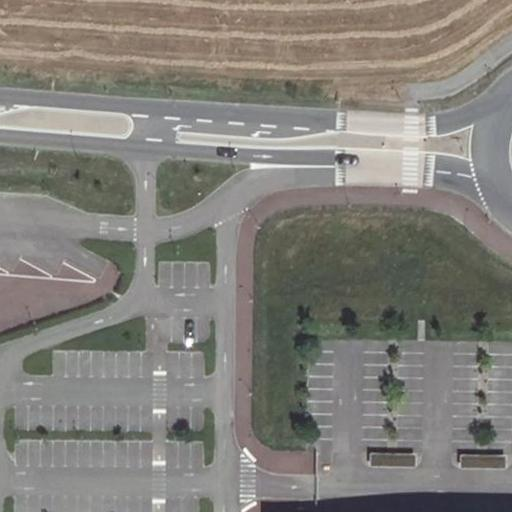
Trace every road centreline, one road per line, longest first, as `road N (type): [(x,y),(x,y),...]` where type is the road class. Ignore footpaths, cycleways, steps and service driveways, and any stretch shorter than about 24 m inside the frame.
road 1 (secondary): [(504,98),(436,125),(0,94)]
road 2 (secondary): [(0,135),(490,179)]
